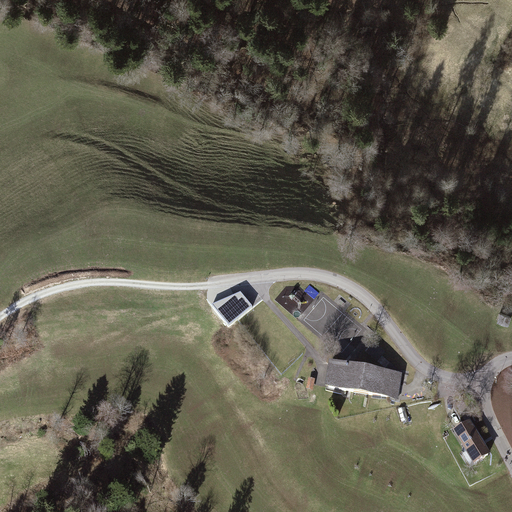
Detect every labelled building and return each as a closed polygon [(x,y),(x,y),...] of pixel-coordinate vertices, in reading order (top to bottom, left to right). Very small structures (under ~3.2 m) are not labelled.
[(229,327),(252,308),(240,294),(212,307),(229,327)] [(496,319),(495,324),(506,328),(508,322),(510,317),(498,313),(496,319)] [(326,388),(398,401),(402,374),(331,361),(326,388)] [(316,379),(308,377),(306,388),(313,390),(316,379)] [(453,435),(475,467),(492,456),(470,424),(453,435)]
